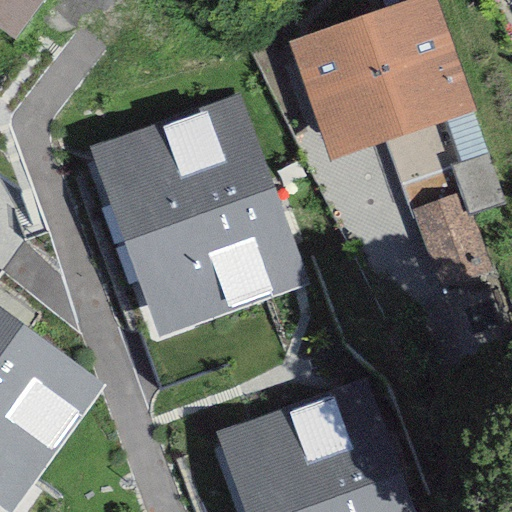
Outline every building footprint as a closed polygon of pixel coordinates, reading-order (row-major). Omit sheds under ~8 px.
[(0,0),(0,54),(2,56),(43,0),(0,0)] [(471,216),(507,203),(430,0),(417,0),(280,52),(324,171),(383,148),(398,187),(443,170),(455,202),(462,220),(471,216)] [(301,280),(236,99),(99,147),(164,328),(301,280)] [(439,294),(491,276),(471,216),(462,220),(455,202),(412,217),(439,294)] [(99,385),(0,313),(0,499),(10,507),(99,385)] [(411,511),(364,383),(223,434),(251,511),(411,511)]
